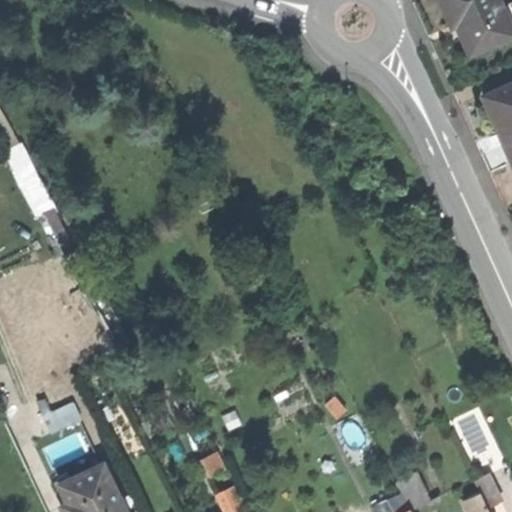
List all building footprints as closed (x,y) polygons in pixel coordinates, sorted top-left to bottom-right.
[(457,25),(470,54),(511,36),(511,18),(504,0),(441,0),(446,11),(453,27),(457,25)] [(511,83),(484,96),(494,120),(500,134),(506,132),(511,146),(511,83)] [(22,140),(4,149),(39,217),(57,208),(22,140)] [(49,427),(82,419),(77,400),(44,408),(49,427)] [(475,451),(493,443),(477,409),(460,417),(475,451)] [(61,509),(62,511),(122,511),(101,466),(58,486),(67,506),(61,509)] [(397,484),(402,494),(410,511),(429,503),(415,475),(397,484)] [(471,506),(473,511),(488,511),(481,493),(465,500),(468,507),(471,506)] [(410,511),(402,494),(373,508),(375,511),(410,511)] [(433,511),(429,503),(410,511),(433,511)]
